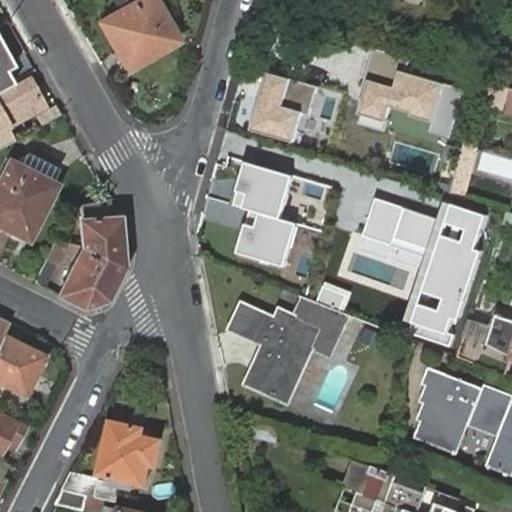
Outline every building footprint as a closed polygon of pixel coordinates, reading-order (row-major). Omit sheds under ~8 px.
[(155,0),(134,0),(99,20),(120,57),(126,69),(167,45),(178,39),(173,30),(164,14),(159,5),(155,0)] [(0,89),(13,82),(2,62),(0,63),(0,89)] [(396,85),(371,77),(357,121),(385,130),(393,103),(436,116),(431,130),(451,136),(467,86),(403,66),(396,85)] [(292,77),(269,70),(252,129),(296,141),(305,111),(283,105),(292,77)] [(0,92),(0,146),(12,140),(5,127),(44,106),(28,77),(0,92)] [(511,88),(481,80),(475,104),(504,112),(511,88)] [(479,145),(466,141),(459,170),(471,174),(479,145)] [(27,151),(12,161),(50,180),(57,167),(27,151)] [(8,158),(0,174),(0,224),(11,230),(21,236),(27,239),(55,183),(50,180),(12,161),(8,158)] [(304,178),(256,164),(248,193),(255,195),(252,207),(271,212),(292,218),(304,178)] [(118,216),(107,198),(79,204),(79,219),(82,246),(100,254),(98,260),(119,271),(122,266),(118,216)] [(454,203),(448,221),(382,199),(370,235),(435,257),(411,324),(455,340),(499,219),(454,203)] [(292,218),(271,212),(267,227),(256,224),(247,255),(295,269),(308,223),(292,218)] [(69,231),(61,226),(55,237),(63,241),(69,231)] [(106,297),(119,271),(98,260),(100,254),(82,246),(57,293),(82,305),(106,297)] [(349,318),(309,300),(302,316),(285,308),(281,319),(244,302),(242,306),(241,307),(240,312),(239,313),(236,321),(235,322),(233,327),(268,343),(249,383),(250,383),(252,378),(263,383),(261,388),(289,400),(315,342),(334,350),(349,318)] [(489,324),(472,318),(459,357),(507,376),(511,361),(511,319),(498,315),(495,324),(490,323),(489,324)] [(42,353),(3,333),(0,338),(0,380),(24,392),(42,353)] [(511,398),(431,367),(424,383),(428,385),(422,401),(426,402),(419,419),(423,420),(417,437),(459,453),(471,423),(500,435),(488,465),(511,474),(511,398)] [(252,378),(250,383),(261,388),(263,383),(252,378)] [(0,449),(4,442),(12,447),(23,426),(0,413),(0,449)] [(276,443),(280,425),(253,418),(249,435),(276,443)] [(64,490),(88,495),(114,501),(118,485),(134,488),(135,481),(145,483),(150,463),(156,464),(161,442),(141,437),(143,430),(114,423),(103,472),(111,474),(111,476),(109,482),(73,473),(64,490)] [(360,491),(352,511),(478,511),(479,510),(465,505),(462,511),(439,503),(436,511),(421,511),(428,493),(396,482),(399,475),(358,460),(348,487),(360,491)] [(64,490),(57,504),(84,510),(88,495),(64,490)]
